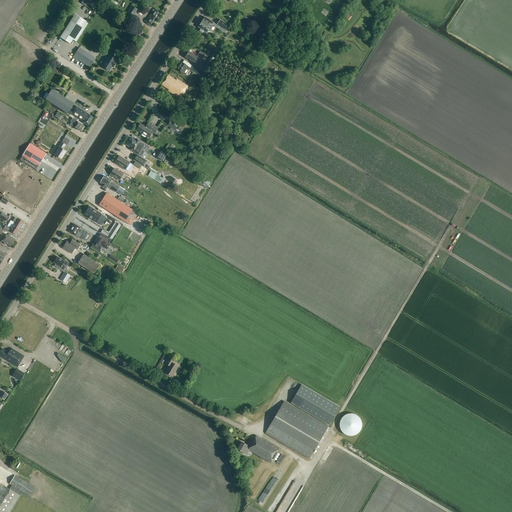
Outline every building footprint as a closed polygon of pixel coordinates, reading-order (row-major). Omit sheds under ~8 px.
[(133,17),(137,10),(131,7),(127,13),(133,17)] [(152,27),(161,13),(154,9),(145,22),(146,23),(152,27)] [(76,42),(88,23),(74,14),(60,37),(70,44),(73,40),(76,42)] [(212,25),(223,32),(228,24),(220,20),(217,25),(213,23),(204,17),(198,27),(200,29),(199,31),(203,33),(204,31),(207,33),(208,31),(212,25)] [(90,68),(94,61),(78,50),(73,58),(78,61),(79,61),(90,68)] [(200,63),(205,54),(200,51),(196,56),(189,52),(185,57),(194,62),(195,60),(200,63)] [(109,56),(102,68),(109,72),(111,68),(112,68),(116,63),(115,62),(116,60),(109,56)] [(186,65),(181,62),(177,69),(183,73),(187,66),(190,68),(192,65),(187,62),(186,65)] [(190,69),(203,77),(205,73),(192,66),(190,68),(190,69)] [(176,81),(168,76),(162,85),(169,90),(168,91),(174,95),(174,93),(177,95),(176,96),(180,99),(188,86),(177,79),(176,81)] [(175,96),(157,84),(154,88),(172,100),(175,96)] [(67,114),(74,103),(52,89),(45,99),(67,114)] [(181,103),(179,107),(188,112),(191,108),(185,105),(186,103),(183,101),(182,103),(181,103)] [(88,126),(93,118),(77,107),(72,114),(84,121),(83,123),(88,126)] [(60,120),(63,115),(58,112),(55,117),(60,120)] [(72,122),(70,125),(75,128),(81,132),(85,127),(78,122),(72,119),(70,122),(72,122)] [(168,126),(171,128),(175,130),(178,125),(171,120),(168,126)] [(142,135),(145,137),(145,136),(146,136),(149,138),(152,133),(154,134),(158,129),(148,123),(145,127),(140,124),(136,130),(142,134),(142,135)] [(129,141),(141,149),(144,145),(141,143),(142,141),(137,138),(136,140),(131,137),(130,139),(130,140),(129,141)] [(141,149),(129,141),(128,142),(127,143),(126,145),(131,148),(130,149),(142,157),(145,151),(141,149)] [(61,159),(66,151),(63,150),(66,145),(61,142),(59,146),(60,147),(54,155),(61,159)] [(39,166),(46,154),(30,144),(22,156),(39,166)] [(156,158),(162,161),(166,155),(160,152),(156,158)] [(143,167),(147,161),(136,155),(133,160),(143,167)] [(22,156),(20,161),(36,171),(38,166),(22,156)] [(119,156),(114,163),(125,170),(126,170),(128,172),(133,165),(130,163),(119,156)] [(120,172),(114,168),(110,175),(119,181),(124,173),(121,171),(120,172)] [(138,171),(136,176),(151,183),(154,179),(138,171)] [(25,172),(21,178),(29,184),(34,179),(25,172)] [(157,174),(154,179),(161,184),(161,182),(164,179),(157,174)] [(125,191),(111,182),(111,181),(104,176),(100,183),(103,185),(102,186),(106,189),(107,187),(116,192),(122,196),(125,191)] [(100,204),(99,205),(124,221),(127,218),(129,219),(133,214),(130,213),(132,209),(107,193),(103,199),(102,201),(100,204)] [(88,206),(82,214),(95,222),(100,214),(88,206)] [(0,215),(0,217),(5,221),(9,216),(2,212),(0,215)] [(102,215),(97,222),(101,225),(106,218),(102,215)] [(15,223),(14,225),(20,229),(24,223),(18,219),(15,217),(12,221),(15,223)] [(117,222),(108,234),(113,237),(122,225),(117,222)] [(74,224),(69,231),(79,238),(80,237),(84,239),(88,233),(83,230),(81,229),(81,228),(74,224)] [(20,229),(14,225),(12,229),(6,225),(4,228),(10,232),(16,235),(20,229)] [(11,247),(16,241),(6,234),(1,241),(4,243),(4,244),(6,245),(7,245),(11,247)] [(97,236),(94,242),(96,243),(95,244),(99,247),(100,246),(107,250),(110,244),(97,236)] [(80,245),(72,240),(70,243),(67,241),(63,248),(72,253),(75,248),(77,249),(80,245)] [(99,252),(101,248),(99,247),(95,244),(93,243),(91,247),(99,252)] [(94,274),(100,265),(84,254),(78,263),(94,274)] [(63,271),(66,266),(63,264),(64,261),(57,257),(53,263),(56,264),(55,266),(63,271)] [(67,285),(69,282),(67,281),(70,276),(64,272),(59,280),(67,285)] [(24,356),(11,348),(9,353),(2,349),(0,351),(0,356),(17,368),(24,356)] [(172,377),(178,366),(173,363),(175,360),(169,357),(165,363),(169,365),(165,372),(172,377)] [(3,378),(12,384),(16,380),(7,373),(3,378)] [(329,425),(340,407),(302,384),(291,403),(329,425)] [(309,459),(328,427),(284,401),(265,433),(309,459)] [(341,430),(343,433),(347,435),(351,436),(355,435),(358,434),(361,431),(362,427),(363,423),(362,420),(360,417),(357,414),(353,413),(350,413),(346,414),(343,416),(341,419),(340,422),(339,426),(341,430)] [(279,448),(256,435),(249,447),(247,446),(247,445),(242,442),(237,449),(247,455),(249,451),(270,463),(279,448)] [(269,484),(277,472),(272,468),(263,481),(269,484)] [(29,496),(34,487),(15,475),(9,484),(12,485),(10,489),(1,483),(0,484),(0,511),(9,511),(20,495),(13,491),(15,488),(29,496)]
